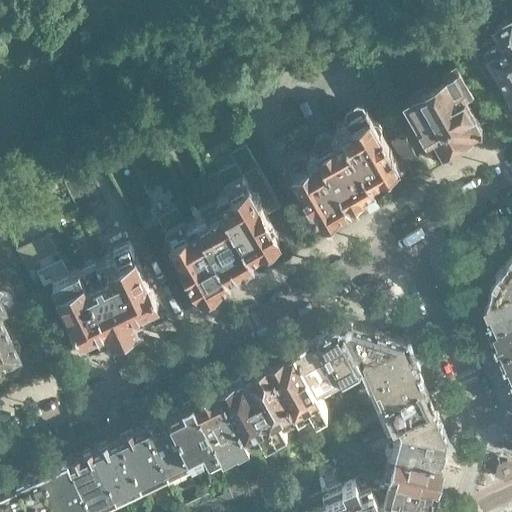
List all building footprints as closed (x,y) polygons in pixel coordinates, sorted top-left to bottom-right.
[(511,17),(505,5),(487,15),(492,23),(475,32),(511,97),(511,17)] [(482,124),(467,98),(474,94),(456,62),(420,82),(421,85),(405,94),(422,125),(431,127),(442,147),(482,124)] [(399,164),(365,106),(358,104),(344,112),(343,119),(344,121),(339,124),(341,129),(371,180),(380,174),(387,176),(396,171),(397,164),(399,164)] [(374,184),(371,180),(341,129),(333,134),(322,131),(316,134),(314,141),(317,146),(347,199),(374,184)] [(415,153),(401,131),(391,136),(405,159),(415,153)] [(347,199),(317,146),(308,151),(300,149),(292,153),(290,162),(288,163),(291,168),(291,169),(321,221),(324,219),(329,222),(338,217),(338,211),(350,204),(347,199)] [(278,236),(247,181),(242,172),(222,183),(224,187),(215,193),(216,195),(217,194),(249,252),(250,252),(278,236)] [(217,194),(216,195),(199,204),(202,209),(193,214),(194,217),(195,217),(226,272),(227,271),(236,266),(242,269),(251,264),(250,263),(252,257),(253,256),(250,252),(249,252),(217,194)] [(226,272),(195,217),(194,217),(186,222),(183,218),(164,229),(200,293),(229,276),(227,271),(226,272)] [(108,329),(78,269),(76,265),(68,269),(44,221),(11,237),(42,300),(59,292),(80,336),(86,340),(99,333),(99,334),(108,329)] [(163,234),(150,241),(187,307),(200,300),(163,234)] [(157,299),(134,251),(134,252),(129,240),(113,248),(112,247),(103,252),(104,255),(135,317),(144,312),(143,312),(156,306),(158,301),(157,299)] [(511,249),(509,253),(510,253),(496,271),(494,274),(493,276),(491,279),(486,300),(511,287),(511,249)] [(167,279),(153,252),(143,258),(157,284),(167,279)] [(135,317),(104,255),(95,260),(96,260),(78,269),(108,329),(110,335),(137,322),(135,317)] [(10,330),(0,308),(0,306),(6,303),(9,301),(11,300),(12,299),(13,297),(14,295),(14,294),(14,293),(14,291),(14,289),(14,288),(12,286),(11,284),(9,283),(7,281),(5,281),(2,281),(0,281),(0,361),(20,352),(10,330)] [(511,287),(486,300),(483,301),(487,310),(485,311),(492,325),(511,315),(511,287)] [(511,344),(511,315),(492,325),(488,327),(491,336),(491,335),(498,351),(511,344)] [(405,337),(387,331),(387,329),(374,325),(374,327),(351,319),(344,317),(336,321),(354,353),(361,349),(371,352),(374,354),(405,338),(405,337)] [(354,353),(336,321),(315,333),(340,374),(359,363),(354,353)] [(340,374),(315,333),(294,345),(318,386),(340,374)] [(406,338),(405,338),(374,354),(371,352),(360,358),(362,361),(362,362),(371,382),(416,362),(406,338)] [(511,344),(498,351),(497,351),(511,384),(511,344)] [(318,386),(294,345),(269,357),(303,413),(304,413),(316,408),(319,413),(330,408),(318,386)] [(303,413),(269,357),(244,370),(282,431),(292,427),(288,419),(303,413)] [(426,384),(424,379),(416,362),(371,382),(381,404),(426,384)] [(282,431),(244,370),(218,384),(251,438),(264,432),(268,438),(282,431)] [(251,438),(218,384),(193,396),(222,448),(238,440),(240,443),(251,438)] [(437,409),(426,384),(381,404),(393,428),(397,426),(437,409)] [(222,448),(193,396),(192,396),(167,408),(195,461),(222,448)] [(199,468),(195,461),(167,408),(142,420),(169,474),(188,465),(192,472),(199,468)] [(449,434),(441,416),(440,417),(437,409),(397,426),(398,431),(446,443),(449,434)] [(169,474),(142,420),(117,432),(144,486),(169,474)] [(441,463),(446,443),(398,431),(397,435),(389,434),(388,439),(387,439),(386,440),(385,440),(384,441),(383,442),(383,443),(383,445),(383,446),(384,447),(384,448),(385,449),(387,450),(386,450),(394,452),(441,463)] [(144,486),(117,432),(92,444),(119,498),(144,486)] [(119,498),(92,444),(66,456),(93,510),(119,498)] [(435,486),(441,463),(394,452),(386,450),(382,473),(435,486)] [(93,511),(94,511),(93,510),(66,456),(41,468),(62,511),(93,511)] [(511,474),(511,461),(507,459),(498,463),(495,473),(504,477),(511,474)] [(62,511),(41,468),(16,480),(31,511),(62,511)] [(435,486),(382,473),(368,470),(367,475),(372,488),(376,495),(385,497),(385,498),(429,509),(435,486)] [(383,511),(378,501),(376,495),(372,488),(361,492),(354,479),(343,484),(346,490),(354,511),(383,511)] [(31,511),(16,480),(0,487),(0,509),(1,511),(31,511)] [(354,511),(346,490),(326,499),(331,511),(354,511)] [(428,511),(430,509),(429,509),(385,498),(378,501),(383,511),(428,511)] [(331,511),(326,499),(306,507),(308,511),(331,511)]
